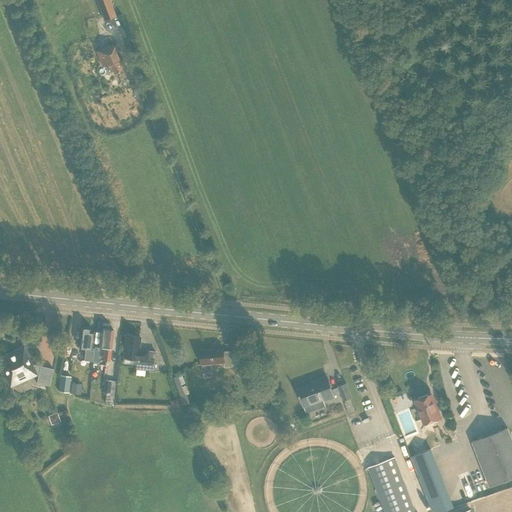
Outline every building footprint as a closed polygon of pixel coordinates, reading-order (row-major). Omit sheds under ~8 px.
[(96,0),(105,21),(116,17),(109,0),(96,0)] [(114,74),(123,70),(119,60),(113,45),(97,51),(103,66),(108,64),(111,72),(113,71),(114,74)] [(81,328),(79,347),(85,348),(84,361),(92,362),(94,349),(92,348),(93,331),(90,331),(90,328),(89,328),(88,327),(84,326),(82,328),(81,328)] [(113,329),(101,328),(99,347),(104,348),(103,361),(109,361),(111,348),(113,329)] [(140,336),(126,335),(123,358),(137,359),(136,369),(153,371),(155,352),(138,350),(140,336)] [(23,348),(0,358),(0,363),(8,381),(13,379),(22,385),(27,382),(28,376),(35,373),(38,374),(36,382),(49,385),(53,368),(34,364),(31,365),(23,348)] [(225,367),(233,366),(231,350),(224,351),(223,348),(200,350),(201,364),(202,364),(203,373),(211,372),(211,363),(224,362),(225,367)] [(243,379),(252,394),(264,387),(255,372),(243,379)] [(69,394),(72,377),(61,376),(59,392),(69,394)] [(343,400),(351,397),(346,383),(338,386),(339,387),(331,390),(326,376),(316,379),(317,381),(297,388),(304,406),(324,399),(325,401),(334,397),(333,395),(341,393),(343,400)] [(106,393),(105,404),(113,404),(115,381),(111,380),(110,394),(106,393)] [(424,424),(440,418),(431,395),(415,401),(424,424)] [(177,399),(171,401),(173,406),(174,407),(180,405),(177,399)] [(489,486),(511,477),(511,439),(507,428),(472,441),(489,486)] [(411,456),(433,511),(443,511),(454,508),(430,449),(411,456)] [(415,511),(394,457),(368,467),(385,511),(415,511)]
